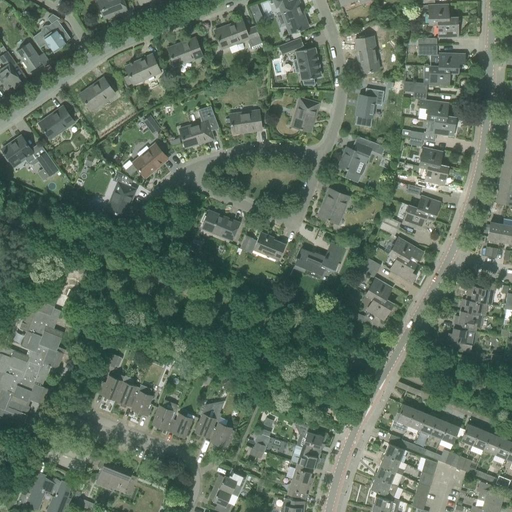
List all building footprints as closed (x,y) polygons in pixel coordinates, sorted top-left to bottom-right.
[(127,12),(123,3),(122,0),(102,0),(97,2),(103,19),(113,15),(114,17),(127,12)] [(272,0),(276,8),(279,6),(289,34),(308,27),(297,0),(296,0),(288,3),(286,0),(272,0)] [(429,25),(438,25),(438,24),(443,24),(443,18),(448,18),(447,5),(428,6),(429,25)] [(48,50),(50,48),(54,53),(64,46),(65,43),(64,42),(70,39),(57,20),(59,19),(52,15),(47,19),(51,24),(49,26),(46,26),(45,26),(44,27),(43,27),(42,28),(41,29),(41,30),(41,32),(33,38),(40,48),(45,45),(48,50)] [(438,24),(438,25),(438,37),(457,37),(457,18),(448,18),(443,18),(443,24),(438,24)] [(388,19),(375,24),(377,36),(391,34),(388,19)] [(242,21),(214,31),(217,38),(220,46),(222,50),(249,40),(251,46),(252,50),(262,46),(261,42),(255,26),(245,30),(242,21)] [(373,37),(364,38),(354,40),(360,73),(367,72),(368,74),(373,73),(373,71),(379,70),(373,37)] [(167,49),(171,58),(174,67),(202,56),(195,38),(167,49)] [(304,46),(300,38),(278,46),(281,55),(304,46)] [(23,62),(24,64),(30,72),(40,65),(38,62),(40,61),(44,67),(50,63),(45,55),(43,53),(38,56),(29,43),(17,51),(24,61),(23,62)] [(436,45),(418,46),(418,56),(437,55),(436,52),(436,45)] [(0,78),(0,85),(3,84),(6,89),(11,86),(14,89),(22,83),(12,69),(17,66),(7,52),(3,47),(0,49),(4,54),(0,56),(0,60),(5,67),(0,70),(0,75),(1,77),(0,78)] [(297,59),(292,60),(295,73),(300,72),(301,81),(302,80),(303,85),(314,85),(313,78),(320,77),(314,48),(305,50),(295,52),(297,59)] [(439,67),(444,67),(443,73),(448,73),(457,74),(458,64),(464,65),(464,55),(458,54),(448,54),(439,54),(439,67)] [(160,73),(156,64),(152,55),(125,67),(129,75),(124,78),(128,86),(133,83),(133,85),(160,73)] [(430,66),(429,86),(438,86),(448,86),(448,73),(443,73),(444,67),(439,67),(430,66)] [(158,80),(163,91),(169,88),(164,77),(158,80)] [(125,110),(103,79),(80,95),(86,103),(80,107),(90,122),(110,108),(116,116),(125,110)] [(404,82),(403,91),(411,92),(413,92),(415,92),(426,93),(427,86),(427,85),(427,84),(423,83),(404,82)] [(356,116),(355,125),(370,128),(371,118),(373,118),(375,104),(381,105),(383,91),(365,89),(364,96),(359,95),(355,116),(356,116)] [(426,100),(426,93),(415,92),(413,92),(413,99),(426,100)] [(318,104),(309,101),(299,98),(291,127),(310,132),(318,104)] [(426,120),(435,121),(440,122),(441,116),(446,117),(446,116),(446,112),(447,104),(438,102),(429,101),(420,100),(419,108),(428,109),(426,120)] [(446,112),(446,116),(449,117),(455,118),(460,118),(461,106),(450,105),(449,112),(446,112)] [(74,123),(68,115),(63,107),(38,124),(50,139),(74,123)] [(201,123),(179,130),(182,138),(185,148),(213,139),(211,132),(219,129),(211,107),(197,111),(201,123)] [(229,115),(231,124),(232,134),(261,130),(258,111),(229,115)] [(150,116),(143,122),(153,135),(160,130),(150,116)] [(433,134),(442,135),(452,136),(455,118),(449,117),(446,116),(446,117),(441,116),(440,122),(435,121),(433,134)] [(410,138),(422,140),(424,134),(411,131),(410,138)] [(21,136),(1,150),(14,167),(26,158),(30,163),(35,164),(38,162),(39,162),(36,158),(21,136)] [(346,147),(338,167),(347,170),(344,178),(357,183),(360,176),(353,173),(359,160),(365,163),(370,151),(380,155),(383,148),(357,137),(351,150),(346,147)] [(421,147),(422,140),(410,138),(408,145),(421,147)] [(138,169),(139,170),(145,178),(167,159),(155,144),(132,163),(132,164),(129,161),(123,166),(126,169),(125,170),(130,176),(138,169)] [(419,167),(427,169),(427,168),(432,170),(434,164),(439,165),(441,152),(423,148),(419,167)] [(36,158),(39,162),(38,162),(49,177),(59,170),(46,151),(36,158)] [(511,154),(505,154),(503,165),(511,166),(511,154)] [(94,159),(88,156),(84,166),(90,168),(94,159)] [(447,167),(439,165),(434,164),(432,170),(427,168),(427,169),(425,181),(443,186),(447,167)] [(511,166),(503,165),(501,177),(511,179),(511,166)] [(511,179),(501,177),(499,189),(511,191),(511,179)] [(408,185),(421,189),(422,182),(410,179),(408,185)] [(135,190),(126,186),(117,182),(110,200),(106,210),(124,217),(135,190)] [(419,195),(421,189),(408,185),(406,192),(419,195)] [(497,202),(507,204),(511,204),(511,191),(499,189),(497,202)] [(318,216),(327,220),(337,224),(349,197),(331,190),(323,209),(321,208),(318,216)] [(425,217),(424,218),(433,221),(439,203),(421,196),(417,208),(417,209),(422,210),(420,216),(425,217)] [(91,203),(88,211),(99,215),(102,207),(91,203)] [(420,230),(424,218),(425,217),(420,216),(422,210),(417,209),(417,208),(409,206),(402,223),(420,230)] [(231,240),(234,232),(238,223),(209,211),(202,229),(231,240)] [(401,223),(384,216),(381,222),(398,229),(401,223)] [(395,236),(398,229),(381,222),(378,228),(395,236)] [(502,225),(500,224),(490,222),(487,240),(499,242),(502,225)] [(511,236),(511,226),(502,225),(499,242),(511,244),(511,236)] [(257,241),(253,251),(278,261),(281,254),(285,244),(273,239),(274,238),(260,232),(257,241)] [(241,245),(240,249),(247,252),(252,239),(245,236),(241,245)] [(404,256),(416,264),(416,263),(415,263),(417,260),(418,260),(422,254),(414,249),(414,248),(398,238),(388,254),(396,259),(401,261),(404,256)] [(191,244),(188,250),(195,254),(198,248),(191,244)] [(301,249),(293,268),(302,272),(320,279),(324,271),(332,275),(344,250),(339,248),(330,244),(324,258),(301,249)] [(493,248),(493,249),(485,248),(484,256),(496,258),(498,249),(493,248)] [(411,272),(416,264),(404,256),(401,261),(396,259),(390,270),(411,283),(416,275),(411,272)] [(381,266),(366,257),(362,263),(377,272),(381,266)] [(377,272),(362,263),(359,269),(374,278),(377,272)] [(391,288),(383,283),(375,278),(365,295),(373,299),(378,302),(380,297),(385,299),(391,288)] [(468,285),(466,300),(470,301),(482,303),(485,304),(486,304),(491,305),(492,299),(493,294),(495,284),(488,283),(488,285),(476,283),(475,287),(468,285)] [(56,301),(47,297),(41,295),(36,309),(28,307),(20,328),(27,331),(21,346),(31,350),(28,356),(14,351),(0,344),(0,419),(21,428),(29,407),(26,406),(28,399),(43,404),(49,390),(41,387),(50,366),(57,369),(64,350),(57,347),(63,333),(53,329),(61,311),(53,308),(56,301)] [(366,311),(374,315),(383,320),(393,304),(385,299),(380,297),(378,302),(373,299),(366,311)] [(461,305),(460,311),(482,315),(484,316),(486,304),(485,304),(470,301),(466,300),(462,299),(461,305)] [(347,309),(344,316),(362,323),(365,316),(347,309)] [(455,316),(453,328),(468,331),(475,333),(476,328),(479,329),(482,315),(460,311),(459,316),(455,316)] [(448,333),(446,345),(462,349),(462,351),(470,353),(472,345),(473,339),(467,338),(468,331),(453,328),(452,334),(448,333)] [(501,330),(500,337),(507,338),(508,332),(501,330)] [(156,352),(153,358),(162,362),(164,356),(156,352)] [(109,357),(106,365),(112,367),(115,360),(116,356),(111,353),(109,357)] [(176,359),(173,367),(181,370),(184,362),(176,359)] [(115,379),(108,376),(105,383),(103,382),(98,394),(114,400),(124,377),(117,374),(115,379)] [(124,377),(114,400),(131,407),(139,388),(131,385),(134,380),(125,376),(124,377)] [(209,385),(212,379),(205,376),(202,382),(209,385)] [(227,381),(224,388),(230,391),(233,383),(227,381)] [(140,385),(139,388),(131,407),(131,408),(130,410),(137,413),(148,417),(153,404),(150,403),(152,396),(149,395),(151,390),(140,385)] [(241,390),(239,395),(247,398),(249,393),(241,390)] [(324,413),(326,408),(328,403),(317,398),(313,408),(324,413)] [(159,405),(151,425),(168,432),(173,419),(175,412),(173,411),(176,405),(163,400),(160,406),(159,405)] [(195,430),(194,433),(211,440),(217,424),(215,423),(222,404),(213,405),(211,410),(204,408),(195,430)] [(396,413),(394,420),(407,425),(408,426),(415,409),(403,404),(398,414),(396,413)] [(419,430),(426,414),(415,409),(408,426),(419,430)] [(173,419),(168,432),(178,436),(185,438),(186,436),(194,416),(187,414),(186,416),(178,413),(175,420),(173,419)] [(426,414),(419,430),(430,435),(437,418),(426,414)] [(437,418),(430,435),(441,439),(448,423),(437,418)] [(296,422),(295,426),(299,435),(296,446),(301,448),(309,450),(320,454),(320,453),(322,448),(323,444),(326,434),(317,431),(314,430),(315,429),(296,422)] [(211,440),(210,442),(216,445),(227,449),(234,431),(232,430),(232,429),(218,423),(217,424),(211,440)] [(448,423),(441,439),(452,444),(455,436),(459,428),(459,427),(448,423)] [(459,428),(455,436),(461,439),(460,441),(472,445),(478,429),(467,424),(464,431),(459,428)] [(472,445),(483,450),(490,433),(478,429),(472,445)] [(490,433),(483,450),(494,455),(501,438),(490,433)] [(388,440),(397,444),(399,445),(402,439),(390,434),(388,440)] [(511,442),(501,438),(494,455),(505,459),(511,442)] [(410,450),(413,444),(405,441),(403,447),(410,450)] [(253,448),(264,453),(266,447),(256,442),(253,448)] [(404,450),(397,447),(388,444),(383,455),(400,462),(404,450)] [(296,463),(304,466),(315,469),(320,454),(301,448),(296,446),(291,461),(296,463)] [(422,454),(424,449),(416,446),(414,451),(422,454)] [(261,459),(264,453),(253,448),(250,455),(261,459)] [(435,454),(433,458),(439,461),(445,463),(449,453),(443,450),(441,456),(435,454)] [(451,466),(455,455),(449,453),(445,463),(451,466)] [(383,455),(379,466),(402,475),(404,471),(397,468),(400,462),(383,455)] [(456,468),(461,457),(455,455),(451,466),(456,468)] [(466,459),(461,457),(456,468),(462,470),(466,459)] [(421,472),(433,476),(437,463),(426,459),(422,469),(421,472)] [(471,462),(466,459),(462,470),(467,472),(471,462)] [(96,473),(94,479),(97,480),(96,484),(109,490),(110,486),(118,489),(120,485),(126,487),(131,475),(114,468),(115,466),(100,460),(97,467),(102,469),(100,474),(96,473)] [(296,463),(294,469),(289,467),(286,476),(292,478),(292,479),(310,484),(312,478),(310,477),(311,473),(303,470),(304,466),(296,463)] [(402,475),(379,466),(374,477),(391,484),(395,473),(401,476),(402,475)] [(219,475),(213,487),(231,495),(231,494),(238,497),(246,477),(231,471),(228,478),(224,476),(223,477),(219,475)] [(18,503),(16,506),(22,508),(21,510),(25,511),(26,508),(39,510),(46,491),(52,494),(53,491),(56,493),(55,497),(52,497),(49,505),(57,509),(55,511),(63,511),(67,504),(69,505),(71,499),(68,498),(70,493),(69,492),(72,485),(61,481),(61,482),(56,478),(53,483),(46,477),(46,475),(39,472),(35,483),(33,482),(28,493),(27,492),(26,495),(21,493),(18,503)] [(418,484),(429,488),(433,476),(421,472),(418,484)] [(497,479),(495,484),(507,488),(510,480),(498,476),(497,479)] [(370,489),(384,495),(393,498),(397,487),(391,484),(374,477),(370,489)] [(310,484),(292,479),(287,494),(305,500),(307,494),(305,494),(306,490),(308,490),(310,484)] [(478,488),(477,492),(479,493),(477,500),(484,502),(500,506),(503,495),(493,492),(489,491),(490,486),(480,483),(478,488)] [(415,494),(426,497),(429,488),(418,484),(415,494)] [(227,503),(231,495),(213,487),(208,498),(213,500),(213,501),(217,503),(214,510),(219,511),(227,511),(231,505),(227,503)] [(413,501),(411,506),(417,508),(422,510),(424,505),(426,497),(415,494),(413,501)] [(375,497),(372,508),(385,511),(396,511),(399,501),(393,498),(384,495),(383,499),(375,497)] [(303,511),(305,502),(291,500),(284,498),(280,511),(303,511)] [(11,500),(2,505),(5,510),(14,504),(11,500)] [(472,510),(479,511),(497,511),(500,506),(484,502),(482,509),(473,507),(472,510)]
